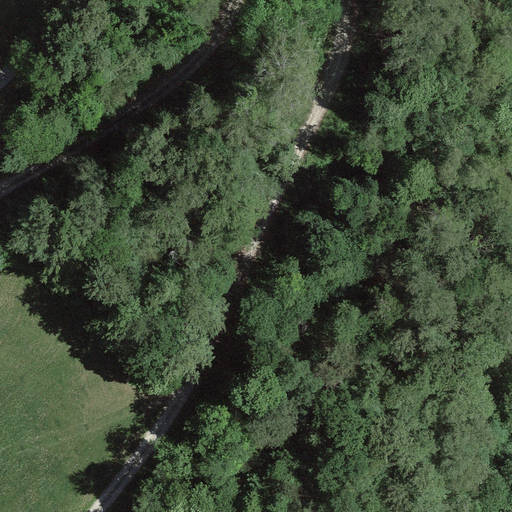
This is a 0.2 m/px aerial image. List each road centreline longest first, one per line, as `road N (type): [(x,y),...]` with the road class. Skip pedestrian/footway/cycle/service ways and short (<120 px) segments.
road 1 (track): [(98,511),(175,406),(232,300),(340,57),(346,0)]
road 2 (track): [(236,0),(191,67),(0,190)]
